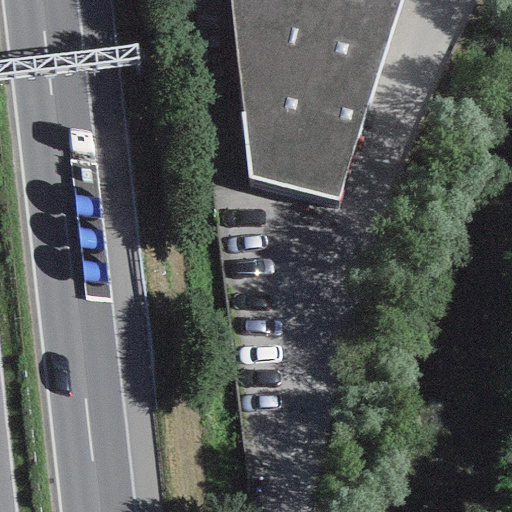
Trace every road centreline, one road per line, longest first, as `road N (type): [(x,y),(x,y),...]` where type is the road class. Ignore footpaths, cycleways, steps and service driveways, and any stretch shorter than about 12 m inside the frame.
road 1 (unclassified): [(290,499),(307,413),(416,62),(445,0)]
road 2 (motorway): [(94,511),(39,0)]
